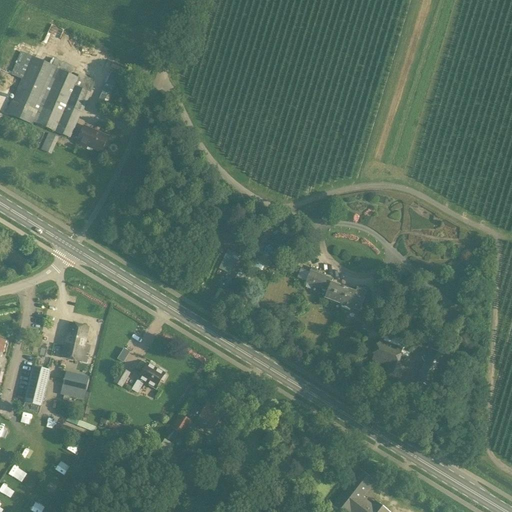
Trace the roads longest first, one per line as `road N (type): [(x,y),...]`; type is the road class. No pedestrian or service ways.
road 1 (primary): [(506,511),(73,248)]
road 2 (unclassified): [(81,237),(125,155),(189,0)]
road 3 (track): [(382,185),(441,0)]
